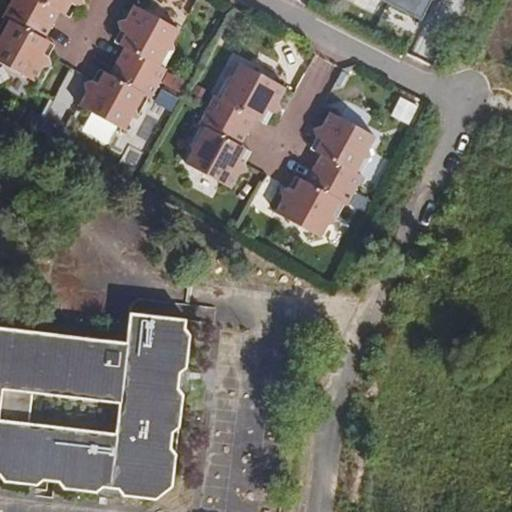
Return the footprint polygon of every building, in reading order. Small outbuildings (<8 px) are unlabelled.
[(0,35),(0,62),(35,82),(43,68),(52,66),(49,56),(45,40),(59,12),(76,7),(85,4),(84,0),(12,0),(2,18),(5,19),(9,21),(2,36),(0,35)] [(380,0),(422,21),(432,0),(380,0)] [(438,0),(435,11),(459,19),(465,0),(438,0)] [(79,106),(125,131),(131,119),(139,117),(137,109),(145,95),(149,97),(151,98),(167,70),(164,68),(160,66),(169,51),(175,50),(173,42),(180,30),(134,5),(127,19),(118,21),(120,31),(125,49),(110,76),(93,80),(84,84),(87,92),(79,106)] [(70,18),(76,7),(59,12),(70,18)] [(9,21),(5,19),(0,27),(0,35),(2,36),(9,21)] [(114,42),(125,49),(120,31),(114,42)] [(45,39),(45,40),(49,56),(55,45),(45,39)] [(169,51),(160,66),(164,68),(175,50),(169,51)] [(190,145),(193,152),(185,164),(231,189),(239,175),(248,172),(245,163),(240,147),(255,119),(272,114),(282,111),(279,102),(286,88),(241,63),(234,76),(227,78),(230,84),(221,99),(214,96),(199,124),(201,126),(205,128),(198,142),(190,145)] [(110,76),(99,70),(93,80),(110,76)] [(227,78),(217,97),(221,99),(230,84),(227,78)] [(137,109),(139,117),(149,97),(145,95),(137,109)] [(394,119),(413,126),(421,105),(402,98),(394,119)] [(275,213),(321,238),(327,225),(335,223),(333,216),(341,202),(345,204),(347,206),(363,176),(361,175),(356,173),(365,157),(371,156),(369,150),(376,137),(330,113),(323,126),(314,129),(316,138),(321,155),(306,182),(290,188),(280,190),(283,199),(275,213)] [(272,114),(255,119),(266,125),(272,114)] [(201,126),(190,145),(198,142),(205,128),(201,126)] [(310,150),(321,155),(316,138),(310,150)] [(251,152),(240,147),(245,163),(251,152)] [(356,173),(361,175),(371,156),(365,157),(356,173)] [(306,182),(295,177),(290,188),(306,182)] [(333,216),(335,223),(345,204),(341,202),(333,216)] [(187,319),(129,314),(124,363),(0,348),(0,477),(4,483),(37,486),(44,481),(58,483),(64,490),(96,494),(98,492),(123,494),(123,497),(156,500),(173,487),(184,395),(179,388),(180,374),(187,368),(191,336),(186,329),(187,319)]
